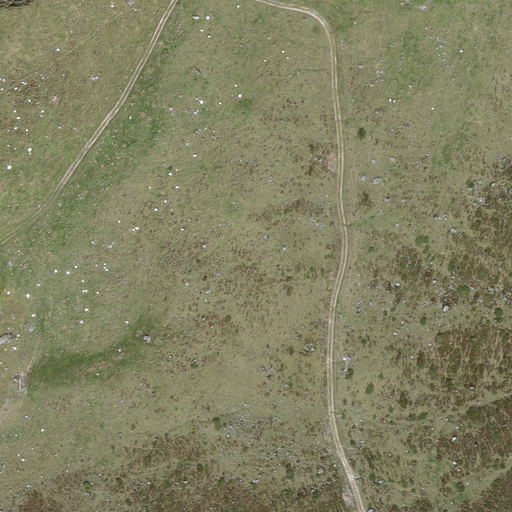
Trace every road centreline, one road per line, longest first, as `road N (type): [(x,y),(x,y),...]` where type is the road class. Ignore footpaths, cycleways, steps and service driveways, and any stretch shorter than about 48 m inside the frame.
road 1 (track): [(370,511),(335,431),(343,122),(331,24),(317,5),(296,0)]
road 2 (track): [(0,239),(64,184),(178,0)]
